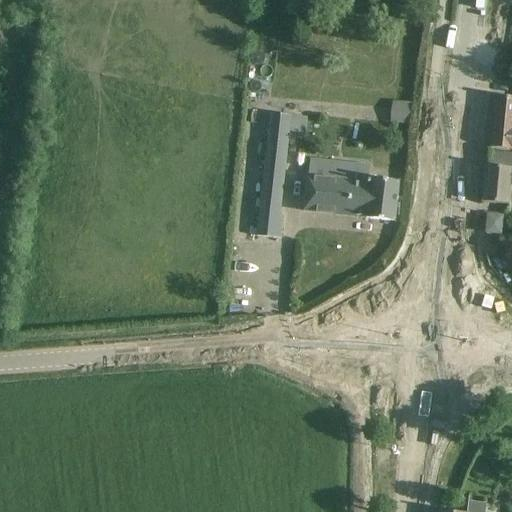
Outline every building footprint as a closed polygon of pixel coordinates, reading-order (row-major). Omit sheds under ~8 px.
[(511,96),(494,95),(489,149),(511,150),(511,96)] [(374,101),(373,117),(388,118),(389,102),(374,101)] [(307,118),(271,114),(256,237),(280,240),(283,216),(280,216),(289,132),(305,134),(307,118)] [(486,167),(483,204),(511,206),(511,154),(489,153),(487,168),(486,167)] [(369,185),(360,184),(307,178),(303,212),(366,219),(366,220),(394,222),(398,183),(370,180),(369,185)] [(485,234),(500,235),(502,218),(487,216),(485,234)] [(466,511),(442,511),(439,511),(438,511),(484,511),(485,507),(469,505),(470,499),(468,499),(466,511)]
